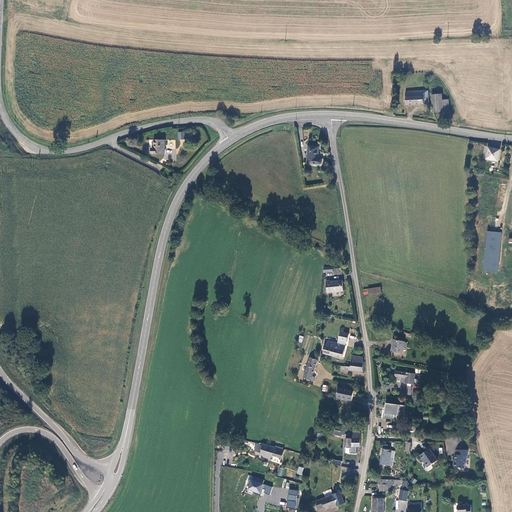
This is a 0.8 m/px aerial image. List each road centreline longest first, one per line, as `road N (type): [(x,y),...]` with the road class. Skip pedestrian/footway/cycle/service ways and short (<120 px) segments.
road 1 (unclassified): [(331,115),(370,376),(355,511)]
road 2 (tertiary): [(230,140),(198,168),(170,215),(114,475)]
road 3 (unclassified): [(230,140),(215,123),(190,119),(49,151),(18,135),(0,103)]
road 4 (tertiary): [(511,138),(331,115)]
road 5 (trunk): [(114,475),(78,456),(0,370)]
road 6 (trunk): [(0,442),(19,430),(49,435),(104,495)]
